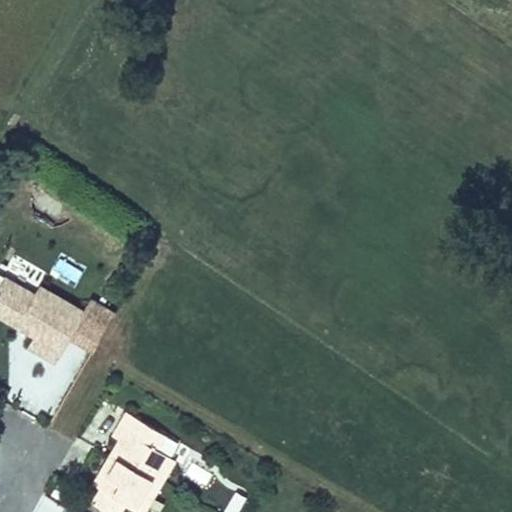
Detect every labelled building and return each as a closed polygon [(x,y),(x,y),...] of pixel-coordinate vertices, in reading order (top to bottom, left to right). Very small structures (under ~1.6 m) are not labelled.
[(21,343),(50,358),(65,330),(78,307),(31,281),(25,291),(0,275),(0,314),(9,320),(13,313),(31,325),(28,331),(21,343)] [(84,295),(78,307),(65,330),(89,344),(109,309),(84,295)] [(9,320),(28,331),(31,325),(13,313),(9,320)] [(128,444),(132,437),(157,451),(166,435),(128,413),(115,437),(121,440),(128,444)] [(121,440),(110,459),(149,481),(159,487),(174,461),(157,451),(132,437),(128,444),(121,440)] [(149,481),(110,459),(102,473),(110,477),(103,491),(95,505),(107,511),(119,511),(124,503),(133,508),(149,481)] [(95,486),(103,491),(110,477),(102,473),(95,486)] [(133,508),(139,511),(144,511),(159,487),(149,481),(133,508)] [(234,490),(222,511),(237,511),(246,496),(234,490)]
